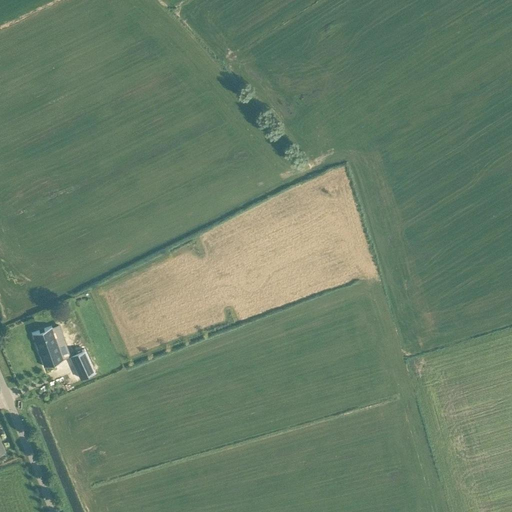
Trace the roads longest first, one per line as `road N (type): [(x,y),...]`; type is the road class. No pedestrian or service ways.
road 1 (unclassified): [(447,511),(374,274)]
road 2 (unclassified): [(53,511),(0,379)]
